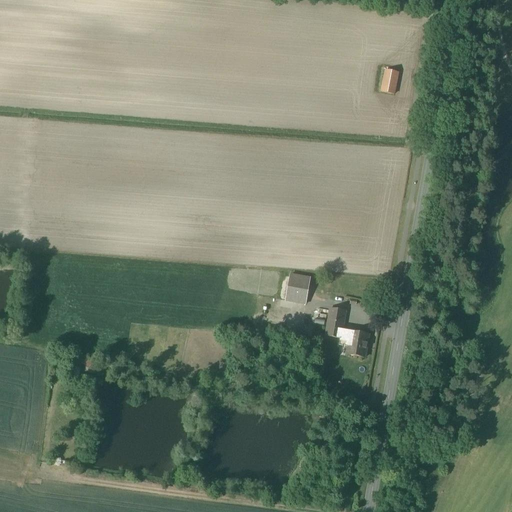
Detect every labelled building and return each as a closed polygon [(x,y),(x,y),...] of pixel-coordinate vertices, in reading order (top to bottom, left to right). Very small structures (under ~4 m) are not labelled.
[(397,73),(385,71),(380,93),(392,95),(397,73)] [(286,302),(305,305),(310,279),(290,275),(286,302)] [(274,305),(272,314),(283,315),(284,306),(274,305)] [(341,339),(349,340),(350,333),(342,331),(346,312),(330,309),(325,337),(341,340),(341,339)] [(312,329),(271,327),(271,337),(297,339),(297,348),(311,349),(312,329)] [(349,340),(346,355),(365,359),(369,335),(350,332),(350,333),(349,340)]
